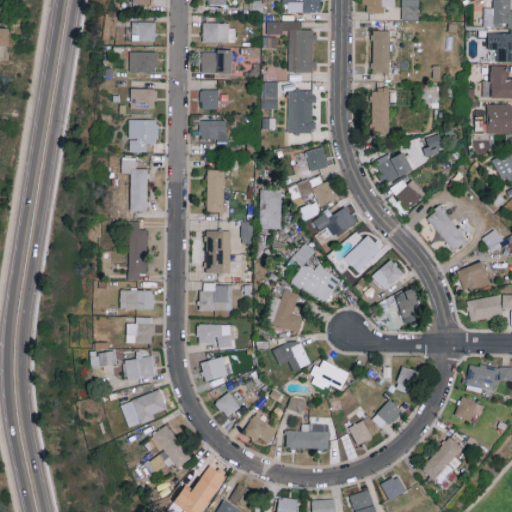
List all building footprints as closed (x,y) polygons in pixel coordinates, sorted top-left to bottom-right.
[(384,12),(384,5),(393,5),(393,0),(383,0),(364,0),(364,12),(384,12)] [(418,19),(418,0),(401,0),(401,19),(418,19)] [(510,0),(492,0),(493,6),(484,6),(483,25),(511,25),(511,9),(510,9),(510,0)] [(155,21),(132,20),(131,40),(155,40),(155,21)] [(301,21),(267,20),(267,31),(289,32),(288,70),(314,71),(314,28),(301,28),(301,21)] [(236,23),(203,22),(202,40),(235,41),(236,23)] [(390,30),(372,29),(371,72),(389,72),(390,30)] [(511,30),(488,30),(488,48),(496,49),(496,60),(511,60),(511,30)] [(232,72),(233,48),(218,47),(218,51),(202,51),(201,71),(232,72)] [(129,71),(156,71),(157,51),(129,50),(129,71)] [(511,96),(511,76),(508,77),(508,65),(490,65),(490,80),(483,80),(482,96),(511,96)] [(262,108),(278,107),(277,80),(262,80),(262,108)] [(439,105),(439,84),(421,84),(421,105),(439,105)] [(130,109),(154,109),(154,88),(131,87),(130,109)] [(218,108),(218,88),(201,88),(200,107),(218,108)] [(287,131),(312,132),(313,89),(288,88),(287,131)] [(390,133),(389,88),(371,88),(371,133),(390,133)] [(487,132),(511,132),(511,103),(487,103),(487,132)] [(157,118),(129,119),(129,150),(146,150),(146,143),(158,143),(157,118)] [(227,119),(199,119),(199,138),(226,139),(227,119)] [(423,147),(425,155),(444,149),(439,133),(425,137),(428,146),(423,147)] [(310,170),(328,165),(322,145),(305,150),(310,170)] [(511,182),(511,148),(492,159),(502,178),(506,175),(510,183),(511,182)] [(375,160),(385,182),(412,169),(403,151),(390,157),(388,153),(375,160)] [(148,168),(136,167),(136,157),(122,156),(122,172),(131,172),(130,210),(147,211),(148,168)] [(206,210),(223,211),(224,168),(207,168),(206,210)] [(407,183),(401,177),(390,188),(408,209),(425,193),(412,178),(407,183)] [(319,204),(337,196),(329,179),(321,183),(319,179),(310,183),(319,204)] [(281,228),(282,189),(260,188),(259,227),(281,228)] [(303,218),(321,212),(317,201),(299,207),(303,218)] [(315,221),(326,240),(356,223),(345,204),(315,221)] [(426,217),(453,249),(467,238),(439,206),(426,217)] [(128,279),(140,279),(140,272),(147,272),(147,229),(140,229),(140,221),(129,220),(128,279)] [(230,272),(230,229),(206,229),(206,271),(230,272)] [(360,273),(381,253),(388,247),(380,238),(376,242),(368,234),(344,256),(360,273)] [(300,266),(315,251),(306,241),(291,257),(300,266)] [(385,290),(404,272),(391,258),(372,275),(385,290)] [(466,292),(491,282),(482,260),(457,269),(466,292)] [(314,270),(303,263),(291,281),(324,303),(340,278),(318,264),(314,270)] [(232,309),(232,283),(201,283),(200,309),(232,309)] [(298,292),(284,288),(280,298),(272,295),(264,320),(299,331),(303,316),(292,312),(298,292)] [(397,292),(402,322),(421,318),(416,288),(397,292)] [(153,308),(153,289),(120,289),(120,308),(153,308)] [(511,308),(511,294),(468,296),(469,318),(502,317),(502,309),(511,308)] [(126,342),(153,341),(153,316),(135,316),(135,322),(126,322),(126,342)] [(197,342),(217,342),(217,346),(231,346),(231,323),(197,323),(197,342)] [(309,363),(298,337),(272,348),(279,364),(288,360),(293,370),(309,363)] [(115,362),(113,350),(89,354),(91,366),(115,362)] [(125,359),(126,377),(154,376),(153,355),(138,356),(138,358),(125,359)] [(205,379),(227,375),(223,356),(201,360),(205,379)] [(326,388),(328,383),(340,388),(347,372),(322,361),(320,366),(314,364),(310,373),(314,374),(311,382),(326,388)] [(466,384),(495,388),(497,378),(511,380),(511,375),(511,368),(469,361),(466,384)] [(417,370),(402,365),(395,387),(409,392),(417,370)] [(128,426),(155,418),(153,412),(166,408),(160,389),(120,402),(128,426)] [(240,407),(230,390),(214,400),(225,417),(240,407)] [(479,414),(483,405),(462,395),(454,413),(470,420),(474,411),(479,414)] [(383,429),(401,410),(389,399),(371,419),(383,429)] [(277,426),(252,414),(244,431),(270,443),(277,426)] [(372,437),(363,420),(349,427),(357,444),(372,437)] [(286,429),(286,447),(328,448),(329,423),(301,423),(301,429),(286,429)] [(192,456),(165,424),(151,437),(163,451),(157,456),(166,467),(173,461),(178,467),(192,456)] [(173,501),(188,511),(200,511),(227,476),(210,464),(192,488),(186,484),(173,501)] [(389,499),(406,490),(397,474),(380,483),(389,499)] [(350,494),(355,511),(376,511),(369,489),(350,494)] [(276,511),(296,511),(297,498),(277,496),(276,511)] [(333,511),(333,498),(312,499),(312,511),(333,511)] [(236,511),(239,507),(223,499),(216,511),(236,511)]
